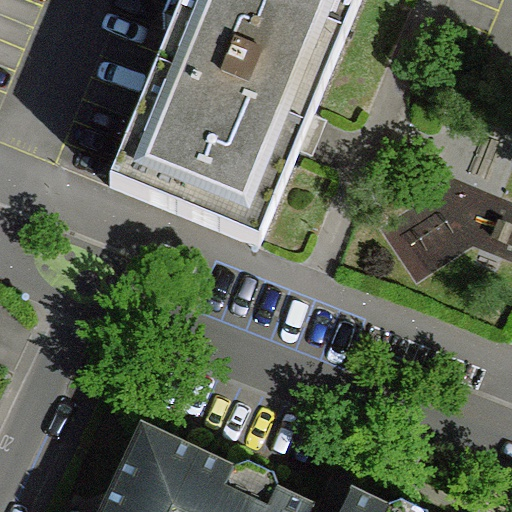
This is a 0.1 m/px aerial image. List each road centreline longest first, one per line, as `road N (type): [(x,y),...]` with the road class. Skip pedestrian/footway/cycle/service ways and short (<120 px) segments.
road 1 (residential): [(92,296),(441,431),(497,423),(511,429)]
road 2 (residential): [(0,491),(92,296)]
